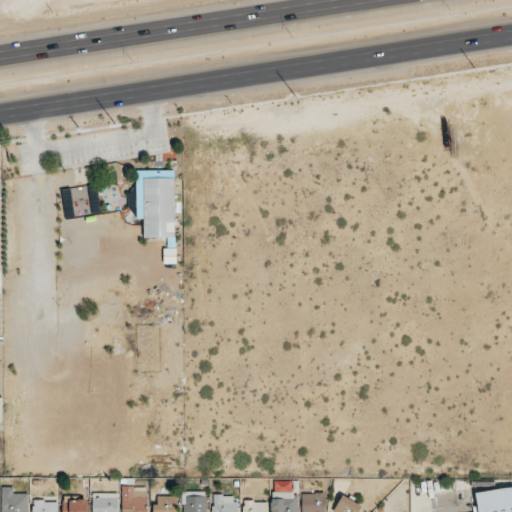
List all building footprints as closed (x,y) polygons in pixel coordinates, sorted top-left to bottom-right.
[(174,170),(135,170),(135,209),(144,209),(144,238),(168,238),(168,245),(174,245),(174,170)] [(97,236),(97,255),(109,255),(109,236),(97,236)] [(272,482),(271,511),(296,511),(297,491),(292,491),(292,482),(272,482)] [(121,511),(146,511),(146,495),(134,495),(134,486),(121,486),(121,511)] [(1,511),(27,511),(28,496),(18,496),(18,487),(1,487),(1,511)] [(511,511),(511,487),(473,493),(475,511),(511,511)] [(92,511),(117,511),(117,493),(92,493),(92,511)] [(325,511),(325,493),(302,493),(301,511),(325,511)] [(237,511),(237,494),(212,494),(212,511),(237,511)] [(332,511),(360,511),(364,506),(342,494),(333,511),(332,511)] [(177,511),(177,495),(153,495),(153,511),(177,511)] [(86,511),(86,496),(62,496),(62,511),(86,511)] [(206,511),(207,496),(183,496),(183,511),(206,511)] [(33,500),(32,511),(57,511),(58,500),(33,500)] [(267,511),(267,500),(243,500),(243,511),(267,511)]
